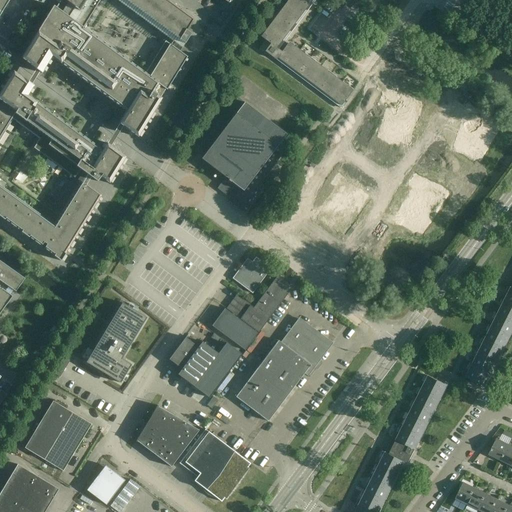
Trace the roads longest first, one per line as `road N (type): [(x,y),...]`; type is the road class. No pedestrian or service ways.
road 1 (residential): [(400,342),(252,235),(106,443)]
road 2 (tertiary): [(289,491),(400,342)]
road 3 (tertiary): [(400,342),(511,195)]
road 4 (residential): [(511,418),(495,410),(416,511)]
